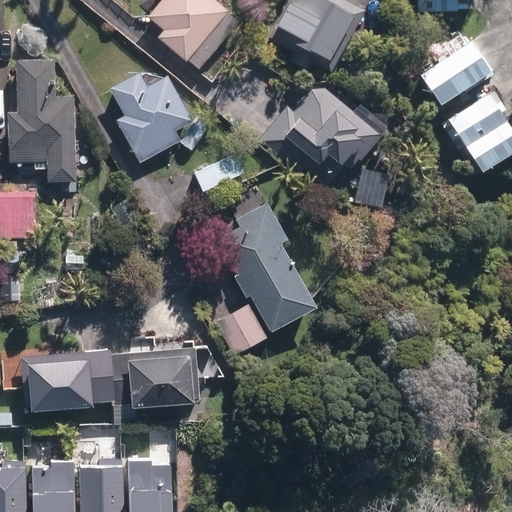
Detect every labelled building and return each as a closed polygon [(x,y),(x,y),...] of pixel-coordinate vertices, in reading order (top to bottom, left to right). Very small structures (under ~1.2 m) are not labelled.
[(234,11),(220,0),(163,0),(150,17),(166,30),(160,38),(191,63),(234,11)] [(332,73),(366,11),(345,0),(289,0),(269,38),(294,52),(289,59),(310,70),(314,62),(332,73)] [(414,0),(414,9),(457,8),(456,0),(414,0)] [(443,104),(494,72),(474,41),(423,73),(443,104)] [(77,184),(76,98),(56,99),(56,62),(18,62),(18,114),(8,114),(8,165),(47,165),(47,184),(77,184)] [(117,118),(139,160),(181,138),(176,130),(194,121),(170,76),(150,87),(141,71),(111,87),(125,114),(117,118)] [(307,169),(329,186),(347,165),(354,170),(384,133),(329,88),(314,90),(297,109),(290,103),(260,139),(303,174),(307,169)] [(511,154),(511,128),(490,92),(449,118),(483,172),(511,154)] [(195,172),(203,190),(241,173),(233,155),(195,172)] [(0,238),(35,239),(35,194),(0,194),(0,238)] [(220,237),(275,333),(322,306),(285,242),(292,239),(270,200),(240,218),(243,224),(220,237)] [(0,273),(19,274),(20,253),(0,252),(0,273)] [(272,336),(252,301),(217,320),(237,356),(272,336)] [(201,402),(197,350),(112,356),(112,350),(20,357),(24,411),(33,410),(33,414),(98,410),(97,404),(111,403),(112,407),(135,406),(135,408),(135,410),(137,410),(199,406),(198,402),(201,402)] [(131,407),(112,407),(112,421),(133,420),(133,409),(133,407),(131,407)] [(10,411),(0,411),(0,424),(10,424),(10,411)] [(80,468),(80,511),(123,511),(123,458),(98,458),(98,468),(80,468)] [(0,468),(0,511),(25,511),(25,461),(2,461),(2,468),(0,468)] [(32,468),(32,511),(75,511),(75,461),(50,462),(50,467),(32,468)] [(129,461),(129,511),(173,511),(172,465),(152,466),(152,461),(129,461)]
